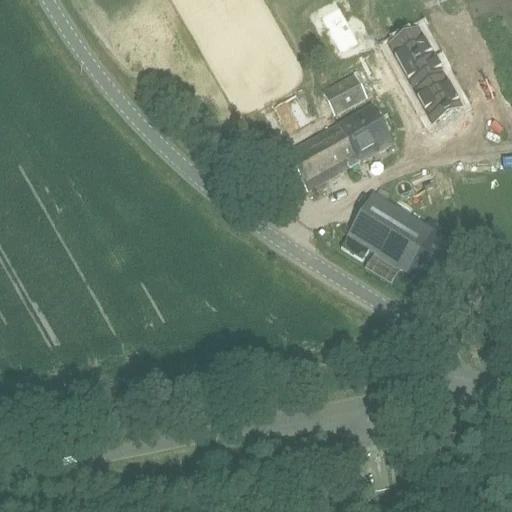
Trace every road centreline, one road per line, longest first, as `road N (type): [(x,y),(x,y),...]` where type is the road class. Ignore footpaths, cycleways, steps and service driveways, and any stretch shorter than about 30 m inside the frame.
road 1 (unclassified): [(473,381),(419,327),(291,250),(185,169),(143,127),(50,0)]
road 2 (unclassified): [(0,480),(473,381)]
road 3 (track): [(377,179),(511,150)]
